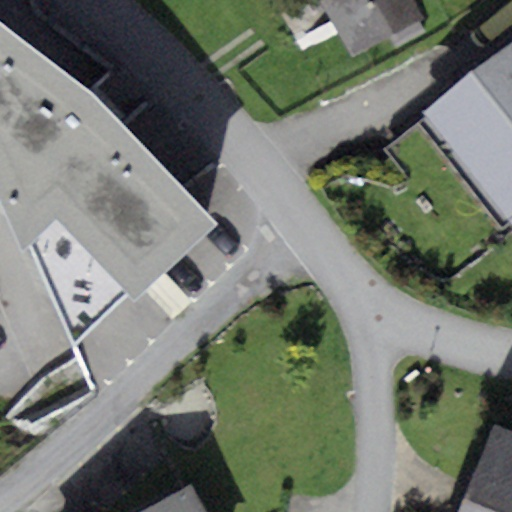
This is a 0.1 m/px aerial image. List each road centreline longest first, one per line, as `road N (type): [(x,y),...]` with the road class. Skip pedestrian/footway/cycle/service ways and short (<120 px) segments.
road 1 (residential): [(369,309),(247,155),(103,0)]
road 2 (residential): [(376,511),(383,471),(369,309)]
road 3 (residential): [(511,352),(369,309)]
